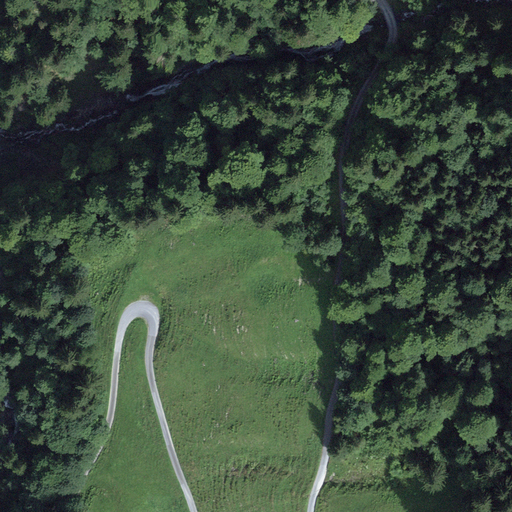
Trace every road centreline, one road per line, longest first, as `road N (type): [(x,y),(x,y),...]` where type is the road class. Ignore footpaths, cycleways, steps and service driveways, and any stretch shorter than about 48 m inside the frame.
road 1 (track): [(378,0),(391,15),(392,47),(349,114),(344,136),(334,304),(343,365),(310,511)]
road 2 (track): [(193,511),(151,386),(153,319),(143,309),(122,327),(101,444),(56,511)]
